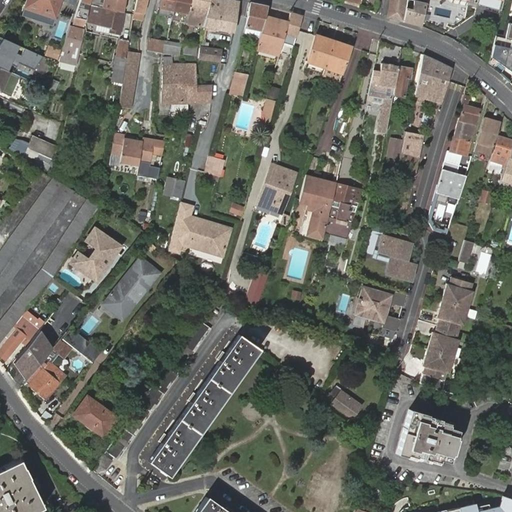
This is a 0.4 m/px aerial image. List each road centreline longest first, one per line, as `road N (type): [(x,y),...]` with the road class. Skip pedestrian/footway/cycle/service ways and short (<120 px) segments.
road 1 (residential): [(464,60),(416,218),(427,253),(400,347)]
road 2 (tertiary): [(0,381),(28,424),(120,511)]
